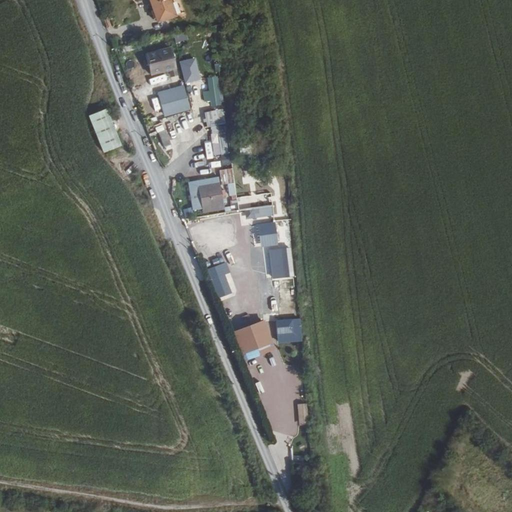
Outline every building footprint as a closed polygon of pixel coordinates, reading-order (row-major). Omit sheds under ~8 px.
[(147,0),(156,22),(186,12),(181,0),(180,0),(175,2),(174,0),(147,0)] [(174,47),(148,50),(152,83),(178,80),(174,47)] [(184,83),(200,80),(197,57),(181,60),(184,83)] [(204,104),(220,103),(219,76),(208,77),(208,91),(203,91),(204,104)] [(185,85),(157,92),(164,117),(191,110),(185,85)] [(149,104),(144,105),(149,120),(154,118),(149,104)] [(104,110),(86,117),(100,152),(118,145),(104,110)] [(205,111),(206,126),(211,126),(212,143),(217,143),(218,153),(221,153),(222,165),(229,165),(225,110),(205,111)] [(161,120),(154,123),(160,138),(167,135),(161,120)] [(233,168),(220,169),(221,184),(228,183),(229,200),(235,200),(233,168)] [(217,170),(188,173),(190,201),(199,200),(197,182),(209,181),(209,177),(218,177),(217,170)] [(199,200),(220,198),(218,177),(209,177),(209,181),(197,182),(199,200)] [(240,209),(241,221),(274,218),(273,206),(240,209)] [(192,207),(182,210),(184,218),(194,215),(192,207)] [(237,215),(222,217),(223,233),(239,231),(237,215)] [(199,222),(201,228),(216,224),(215,218),(199,222)] [(259,224),(260,245),(277,244),(276,223),(259,224)] [(214,245),(201,249),(206,266),(219,262),(214,245)] [(258,265),(271,264),(270,249),(257,250),(258,265)] [(232,293),(225,274),(230,272),(226,262),(209,268),(219,298),(232,293)] [(261,284),(276,282),(275,276),(261,278),(261,284)] [(238,303),(224,307),(229,319),(242,314),(238,303)] [(264,311),(265,320),(277,320),(277,311),(264,311)] [(301,318),(277,319),(277,342),(302,342),(301,318)] [(245,359),(273,349),(263,322),(235,332),(245,359)]
